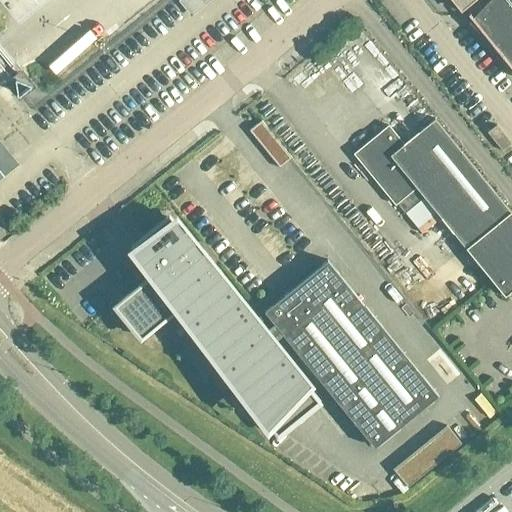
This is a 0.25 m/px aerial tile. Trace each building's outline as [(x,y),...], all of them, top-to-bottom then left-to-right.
[(178,0),(34,116),(46,131),(210,0),(178,0)] [(511,0),(453,0),(461,10),(473,0),(489,0),(469,21),(473,25),(499,46),(511,62),(511,0)] [(31,82),(22,71),(18,70),(10,76),(10,81),(20,93),(24,94),(31,87),(32,84),(31,82)] [(511,289),(511,212),(435,118),(404,143),(389,124),(362,146),(364,148),(363,159),(361,161),(396,203),(416,186),(505,295),(511,289)] [(292,158),(261,120),(249,130),(280,168),(292,158)] [(264,330),(211,264),(213,261),(203,249),(201,251),(169,213),(131,244),(153,272),(115,302),(144,337),(181,307),(225,361),(220,365),(276,434),(320,398),(300,373),(294,377),(269,346),(284,334),(375,446),(437,395),(327,259),(265,311),(274,322),(264,330)] [(466,404),(474,398),(459,380),(451,386),(466,404)]
